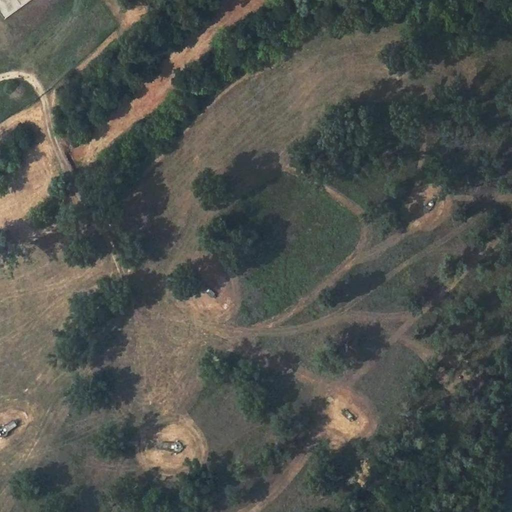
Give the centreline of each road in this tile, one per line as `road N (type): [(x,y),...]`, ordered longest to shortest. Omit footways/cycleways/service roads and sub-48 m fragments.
road 1 (track): [(130,294),(179,320),(238,330),(311,326),(443,208)]
road 2 (track): [(132,307),(119,263),(57,152),(41,95)]
road 3 (track): [(0,493),(132,307)]
road 4 (track): [(132,307),(131,336),(77,511)]
